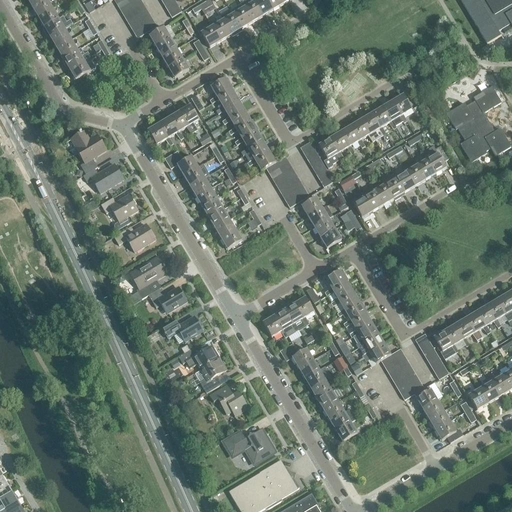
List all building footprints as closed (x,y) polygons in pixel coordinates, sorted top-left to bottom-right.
[(44,0),(32,8),(38,18),(52,10),(46,0),(44,0)] [(120,10),(130,5),(126,0),(117,6),(120,10)] [(142,3),(140,0),(137,0),(130,5),(132,9),(142,3)] [(166,9),(175,3),(173,0),(169,0),(163,4),(166,9)] [(262,18),(254,3),(251,0),(249,0),(241,5),(243,10),(252,24),(262,18)] [(254,3),(262,18),(273,11),(265,0),(251,0),(254,3)] [(265,0),(273,11),(283,5),(280,0),(265,0)] [(486,45),(487,45),(501,37),(501,36),(500,36),(498,33),(510,25),(511,27),(511,0),(459,0),(486,45)] [(84,6),(89,15),(95,11),(90,3),(84,6)] [(142,3),(132,9),(135,14),(145,8),(142,3)] [(166,9),(168,14),(178,8),(175,3),(166,9)] [(130,5),(120,10),(123,15),(132,9),(130,5)] [(148,13),(145,8),(135,14),(138,19),(148,13)] [(172,19),(182,13),(178,8),(168,14),(172,19)] [(125,20),(135,14),(132,9),(123,15),(125,20)] [(59,20),(52,10),(38,18),(44,29),(59,20)] [(233,16),(241,30),(252,24),(243,10),(233,16)] [(138,19),(141,24),(151,18),(148,13),(138,19)] [(128,25),(138,19),(135,14),(125,20),(128,25)] [(222,22),(231,36),(241,30),(233,16),(222,22)] [(59,20),(44,29),(42,30),(46,36),(48,35),(51,39),(65,31),(73,26),(70,21),(66,23),(63,17),(59,20)] [(144,29),(154,23),(151,18),(141,24),(144,29)] [(131,30),(141,24),(138,19),(128,25),(131,30)] [(212,28),(220,43),(231,36),(222,22),(212,28)] [(144,29),(147,34),(157,28),(154,23),(144,29)] [(144,29),(141,24),(131,30),(134,35),(144,29)] [(168,26),(149,37),(156,48),(170,40),(170,39),(175,36),(168,26)] [(201,35),(210,49),(220,43),(212,28),(201,35)] [(147,34),(144,29),(134,35),(137,40),(147,34)] [(71,41),(65,31),(51,39),(57,50),(71,41)] [(176,50),(170,40),(156,48),(162,59),(176,50)] [(71,41),(57,50),(63,60),(77,52),(71,41)] [(197,50),(202,47),(199,42),(194,45),(197,50)] [(209,59),(202,47),(197,50),(204,62),(209,59)] [(81,50),(77,52),(63,60),(62,61),(65,67),(67,66),(69,71),(84,62),(90,58),(88,53),(84,55),(81,50)] [(183,61),(176,50),(162,59),(168,69),(183,61)] [(189,71),(183,61),(168,69),(175,80),(189,71)] [(76,81),(90,73),(84,62),(69,71),(76,81)] [(228,84),(225,80),(211,88),(216,97),(217,99),(232,91),(232,90),(233,89),(230,83),(228,84)] [(458,130),(465,143),(460,146),(471,164),(487,155),(486,153),(491,150),(495,158),(511,148),(500,130),(495,133),(483,115),(501,104),(492,89),(474,99),(475,102),(471,105),(472,106),(467,109),(464,105),(446,116),(456,131),(458,130)] [(210,102),(212,105),(219,101),(223,108),(224,110),(238,101),(232,91),(217,99),(216,97),(210,102)] [(199,113),(204,110),(196,97),(191,100),(199,113)] [(399,118),(404,125),(407,123),(403,116),(412,111),(403,97),(392,103),(401,117),(399,118)] [(224,110),(223,108),(216,112),(218,116),(220,115),(224,122),(229,118),(230,120),(244,111),(238,101),(224,110)] [(390,124),(389,125),(393,131),(397,129),(392,122),(399,118),(401,117),(392,103),(382,109),(390,124)] [(180,113),(188,127),(186,129),(191,135),(197,132),(193,125),(199,121),(190,107),(180,113)] [(390,124),(382,109),(371,116),(380,130),(378,131),(383,137),(386,135),(382,129),(389,125),(390,124)] [(229,118),(224,122),(222,123),(224,126),(231,122),(235,129),(236,130),(250,122),(244,111),(230,120),(229,118)] [(180,113),(169,119),(178,134),(176,135),(180,141),(184,140),(180,133),(186,129),(188,127),(180,113)] [(371,116),(361,122),(369,136),(368,137),(372,144),(383,137),(378,131),(380,130),(371,116)] [(159,126),(168,140),(166,141),(170,148),(173,146),(169,139),(176,135),(178,134),(169,119),(159,126)] [(235,129),(229,133),(230,137),(237,132),(241,139),(242,141),(257,132),(258,131),(255,125),(253,126),(250,122),(236,130),(235,129)] [(365,148),(361,141),(368,137),(369,136),(361,122),(350,128),(359,142),(357,143),(362,150),(365,148)] [(156,147),(166,141),(168,140),(159,126),(148,132),(156,147)] [(351,156),(355,154),(351,147),(357,143),(359,142),(350,128),(340,134),(348,149),(347,150),(351,156)] [(241,139),(235,144),(237,147),(244,143),(248,150),(249,151),(263,143),(257,132),(242,141),(241,139)] [(90,173),(95,170),(98,169),(93,160),(106,152),(97,137),(89,141),(84,133),(82,134),(81,133),(79,134),(80,136),(73,140),(78,148),(76,150),(84,164),(80,167),(86,176),(90,173)] [(336,156),(340,161),(341,162),(344,160),(340,154),(347,150),(348,149),(340,134),(329,141),(338,155),(336,156)] [(202,147),(211,142),(208,136),(199,142),(202,147)] [(338,155),(329,141),(319,147),(327,161),(324,163),(328,170),(333,167),(332,166),(340,161),(336,156),(338,155)] [(249,151),(248,150),(241,154),(243,158),(245,157),(249,164),(254,160),(255,162),(269,153),(263,143),(249,151)] [(303,155),(313,149),(310,144),(300,150),(303,155)] [(427,161),(428,161),(436,175),(446,169),(443,164),(448,161),(441,148),(435,151),(434,148),(423,154),(427,161)] [(306,160),(316,154),(313,149),(303,155),(306,160)] [(168,166),(181,158),(177,153),(165,160),(168,166)] [(254,160),(249,164),(247,165),(249,168),(256,164),(262,173),(266,170),(276,164),(269,153),(255,162),(254,160)] [(309,165),(319,159),(316,154),(306,160),(309,165)] [(177,167),(184,178),(198,169),(192,158),(183,163),(181,158),(168,166),(171,171),(177,167)] [(289,164),(285,158),(276,164),(279,170),(289,164)] [(319,159),(309,165),(312,169),(322,164),(319,159)] [(426,181),(436,175),(428,161),(427,161),(417,167),(426,181)] [(266,170),(269,175),(279,170),(276,164),(266,170)] [(282,174),(292,169),(289,164),(279,170),(282,174)] [(315,174),(325,168),(322,164),(312,169),(315,174)] [(100,195),(124,181),(115,166),(98,176),(95,170),(90,173),(83,178),(87,184),(92,181),(100,195)] [(426,181),(417,167),(407,173),(415,188),(426,181)] [(318,179),(328,173),(325,168),(315,174),(318,179)] [(204,180),(198,169),(184,178),(190,188),(204,180)] [(285,179),(294,173),(292,169),(282,174),(285,179)] [(269,175),(272,180),(282,174),(279,170),(269,175)] [(288,184),(297,178),(294,173),(285,179),(288,184)] [(321,184),(331,178),(328,173),(318,179),(321,184)] [(405,194),(415,188),(407,173),(396,180),(405,194)] [(282,174),(272,180),(275,185),(285,179),(282,174)] [(385,186),(394,200),(405,194),(396,180),(393,176),(382,182),(385,186)] [(290,189),(300,183),(297,178),(288,184),(290,189)] [(324,189),(334,183),(331,178),(321,184),(324,189)] [(285,179),(275,185),(278,190),(288,184),(285,179)] [(190,188),(196,199),(211,190),(204,180),(190,188)] [(290,189),(293,194),(303,188),(300,183),(290,189)] [(288,184),(278,190),(281,195),(290,189),(288,184)] [(383,207),(394,200),(385,186),(375,192),(383,207)] [(293,194),(296,199),(306,193),(303,188),(293,194)] [(364,199),(373,213),(383,207),(375,192),(374,193),(372,188),(361,195),(364,199)] [(290,189),(281,195),(284,200),(293,194),(290,189)] [(217,200),(211,190),(196,199),(203,209),(217,200)] [(306,193),(296,199),(299,204),(309,198),(306,193)] [(286,204),(296,199),(293,194),(284,200),(286,204)] [(129,218),(138,213),(128,197),(116,205),(113,199),(101,207),(106,215),(112,212),(119,223),(116,225),(115,227),(116,229),(117,230),(119,231),(130,224),(131,222),(131,220),(129,218)] [(290,210),(299,204),(296,199),(286,204),(290,210)] [(308,219),(322,210),(316,199),(302,208),(308,219)] [(362,220),(373,213),(364,199),(353,205),(362,220)] [(203,209),(209,220),(223,211),(217,200),(203,209)] [(329,221),(322,210),(308,219),(315,229),(329,221)] [(229,221),(223,211),(209,220),(215,230),(229,221)] [(349,220),(354,217),(351,212),(346,215),(349,220)] [(362,230),(354,217),(349,220),(356,233),(362,230)] [(215,230),(221,240),(236,232),(229,221),(215,230)] [(335,231),(329,221),(315,229),(321,240),(335,231)] [(146,226),(135,233),(134,233),(131,228),(114,238),(119,247),(127,242),(135,254),(155,242),(146,226)] [(341,242),(335,231),(321,240),(327,250),(329,249),(335,246),(341,242)] [(242,242),(236,232),(221,240),(228,251),(242,242)] [(147,286),(154,282),(167,274),(164,270),(165,269),(164,267),(163,268),(158,259),(130,275),(139,290),(136,292),(142,301),(152,295),(147,286)] [(332,292),(347,283),(340,272),(326,281),(331,290),(332,292)] [(333,293),(337,300),(339,302),(353,294),(347,283),(332,292),(331,290),(325,294),(327,297),(333,293)] [(168,314),(185,304),(177,290),(166,297),(161,289),(148,297),(156,310),(163,306),(168,314)] [(314,305),(319,302),(312,289),(306,292),(314,305)] [(359,304),(353,294),(339,302),(337,300),(331,305),(333,308),(340,304),(344,311),(345,313),(359,304)] [(511,303),(507,295),(497,302),(505,316),(504,317),(508,323),(511,322),(511,321),(511,303)] [(303,320),(301,321),(306,328),(309,326),(305,319),(314,313),(306,299),(295,306),(303,320)] [(505,316),(497,302),(486,308),(495,322),(493,323),(498,330),(501,328),(497,321),(504,317),(505,316)] [(284,312),(293,326),(291,327),(296,334),(306,328),(301,321),(303,320),(295,306),(294,304),(287,307),(289,309),(284,312)] [(339,318),(346,314),(350,321),(351,323),(365,315),(367,313),(364,307),(362,308),(359,304),(345,313),(344,311),(337,315),(339,318)] [(490,334),(486,327),(493,323),(495,322),(486,308),(476,314),(484,328),(483,329),(487,336),(490,334)] [(284,312),(274,318),(282,332),(280,334),(285,340),(296,334),(291,327),(293,326),(284,312)] [(476,314),(465,321),(474,335),(472,336),(477,342),(483,339),(479,332),(483,329),(484,328),(476,314)] [(351,323),(350,321),(343,326),(345,329),(352,325),(356,332),(357,334),(372,325),(365,315),(351,323)] [(178,327),(175,322),(162,330),(168,340),(179,333),(185,343),(197,336),(196,335),(202,332),(194,318),(178,327)] [(282,332),(274,318),(263,324),(271,339),(280,334),(282,332)] [(474,335),(465,321),(455,327),(463,341),(462,342),(466,348),(470,347),(465,340),(472,336),(474,335)] [(362,342),(364,344),(378,336),(372,325),(357,334),(356,332),(349,336),(352,339),(358,335),(362,342)] [(455,327),(444,333),(453,347),(451,348),(456,355),(459,353),(455,346),(462,342),(463,341),(455,327)] [(453,347),(444,333),(434,339),(442,353),(440,354),(445,361),(449,359),(456,355),(451,348),(453,347)] [(364,356),(369,352),(370,355),(384,346),(378,336),(364,344),(362,342),(356,346),(358,350),(359,349),(364,356)] [(418,347),(428,341),(425,336),(415,342),(418,347)] [(307,346),(314,341),(311,337),(304,341),(307,346)] [(421,352),(431,346),(428,341),(418,347),(421,352)] [(283,358),(296,350),(293,345),(280,353),(283,358)] [(390,356),(384,346),(370,355),(369,352),(364,356),(362,357),(366,363),(372,359),(376,365),(381,362),(390,356)] [(424,357),(434,351),(431,346),(421,352),(424,357)] [(201,371),(219,360),(212,348),(202,353),(199,347),(179,359),(183,366),(186,364),(190,370),(198,365),(201,371)] [(307,351),(299,355),(296,350),(283,358),(286,363),(292,359),(299,370),(313,362),(307,351)] [(390,356),(394,362),(404,356),(400,350),(390,356)] [(427,362),(437,356),(434,351),(424,357),(427,362)] [(394,362),(390,356),(381,362),(384,368),(394,362)] [(394,362),(397,367),(407,361),(404,356),(394,362)] [(430,366),(440,361),(437,356),(427,362),(430,366)] [(217,377),(226,372),(219,360),(201,371),(206,380),(200,384),(207,395),(222,386),(217,377)] [(397,367),(400,372),(409,366),(407,361),(397,367)] [(433,371),(443,365),(440,361),(430,366),(433,371)] [(319,372),(313,362),(299,370),(305,380),(303,381),(304,382),(325,369),(324,369),(319,372)] [(387,373),(397,367),(394,362),(384,368),(387,373)] [(436,376),(445,370),(443,365),(433,371),(436,376)] [(400,372),(402,376),(412,370),(409,366),(400,372)] [(390,377),(400,372),(397,367),(387,373),(390,377)] [(309,387),(311,391),(326,383),(326,382),(331,379),(325,369),(304,382),(307,388),(309,387)] [(402,376),(405,381),(415,375),(412,370),(402,376)] [(439,381),(449,376),(445,370),(436,376),(439,381)] [(393,382),(402,376),(400,372),(390,377),(393,382)] [(509,392),(511,390),(511,373),(511,372),(501,378),(509,392)] [(415,375),(405,381),(408,386),(418,380),(415,375)] [(395,387),(405,381),(402,376),(393,382),(395,387)] [(490,384),(498,399),(509,392),(501,378),(490,384)] [(408,386),(411,391),(421,385),(418,380),(408,386)] [(398,392),(408,386),(405,381),(395,387),(398,392)] [(326,383),(311,391),(318,402),(332,393),(326,383)] [(488,405),(498,399),(490,384),(479,391),(488,405)] [(421,385),(411,391),(414,396),(424,390),(421,385)] [(401,397),(411,391),(408,386),(398,392),(401,397)] [(236,421),(250,412),(239,394),(233,397),(227,387),(209,397),(214,404),(218,402),(226,416),(232,413),(236,421)] [(423,410),(437,402),(428,388),(424,390),(414,396),(423,410)] [(404,402),(414,396),(411,391),(401,397),(404,402)] [(477,412),(488,405),(479,391),(468,397),(477,412)] [(318,402),(324,412),(338,404),(338,403),(343,401),(340,396),(335,399),(332,393),(318,402)] [(437,402),(423,410),(429,421),(443,412),(437,402)] [(338,404),(324,412),(330,423),(345,414),(344,413),(338,404)] [(464,412),(469,409),(466,404),(461,407),(464,412)] [(476,422),(469,409),(464,412),(471,425),(476,422)] [(330,423),(337,433),(351,425),(351,424),(355,422),(349,411),(344,413),(345,414),(330,423)] [(443,412),(429,421),(435,431),(450,423),(443,412)] [(447,439),(450,445),(463,437),(459,431),(456,433),(450,423),(435,431),(442,442),(447,439)] [(337,433),(343,444),(357,435),(351,425),(337,433)] [(268,443),(266,445),(259,432),(245,440),(241,433),(223,443),(232,459),(245,451),(250,458),(251,458),(255,465),(275,454),(268,443)] [(281,500),(299,489),(295,483),(293,482),(294,480),(291,480),(293,474),(286,472),(286,469),(283,468),(280,463),(271,468),(268,468),(268,470),(229,494),(239,511),(261,511),(266,509),(268,510),(280,503),(281,500)] [(0,499),(12,492),(8,486),(10,485),(8,482),(7,483),(3,476),(0,477),(0,499)] [(0,511),(13,511),(21,508),(17,500),(18,499),(17,497),(15,498),(12,492),(0,499),(0,501),(5,510),(0,511)] [(317,511),(316,509),(318,507),(311,496),(283,511),(317,511)]
